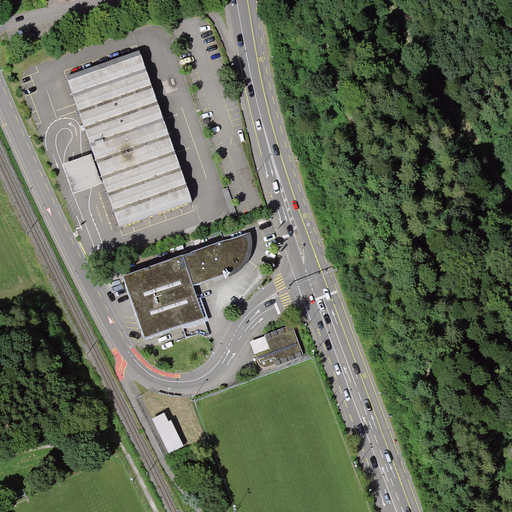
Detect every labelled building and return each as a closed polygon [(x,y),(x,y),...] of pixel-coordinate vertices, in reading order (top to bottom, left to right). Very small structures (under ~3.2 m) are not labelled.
[(140,53),(68,77),(119,226),(191,201),(140,53)] [(92,154),(63,164),(73,194),(102,183),(92,154)] [(253,230),(124,278),(144,339),(205,318),(195,288),(237,274),(249,266),(255,251),(253,230)] [(260,377),(304,361),(292,328),(248,344),(260,377)] [(165,413),(152,419),(168,455),(184,447),(172,422),(170,423),(165,413)]
